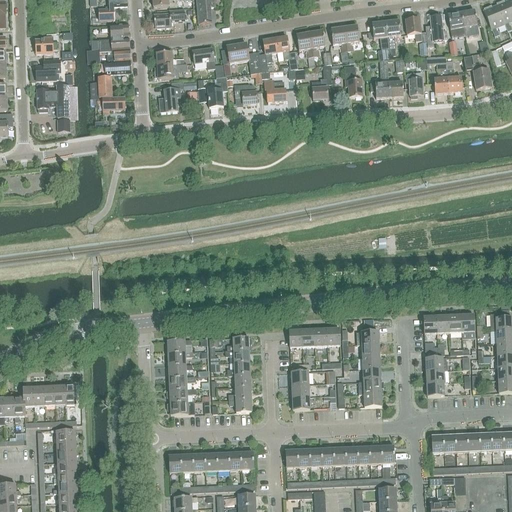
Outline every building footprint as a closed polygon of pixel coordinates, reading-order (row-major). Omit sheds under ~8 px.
[(89,0),(90,8),(97,8),(96,0),(89,0)] [(127,8),(126,0),(108,0),(107,1),(107,4),(109,5),(109,11),(113,11),(113,9),(127,8)] [(152,0),(153,9),(169,8),(168,0),(152,0)] [(190,10),(190,0),(181,0),(181,10),(190,10)] [(197,0),(198,10),(199,26),(211,25),(210,10),(215,9),(214,0),(197,0)] [(497,7),(496,7),(504,26),(508,34),(511,32),(511,31),(510,27),(509,27),(508,25),(511,23),(511,8),(509,2),(504,4),(504,3),(504,2),(496,5),(496,6),(497,6),(497,7)] [(504,26),(496,7),(492,9),(491,8),(491,7),(483,10),(484,11),(484,12),(491,32),(492,32),(495,39),(499,37),(497,32),(496,30),(504,26)] [(98,12),(99,23),(115,22),(114,11),(113,11),(109,11),(98,12)] [(185,24),(184,12),(169,14),(169,16),(153,17),(154,31),(171,29),(171,25),(185,24)] [(461,15),(465,39),(466,44),(465,39),(472,37),(471,29),(477,28),(474,13),(461,15)] [(458,40),(465,39),(461,15),(448,18),(450,33),(456,32),(456,35),(457,35),(458,40)] [(421,35),(422,49),(427,49),(427,50),(433,50),(432,36),(435,35),(436,43),(443,43),(441,18),(430,20),(431,34),(421,35)] [(417,50),(422,49),(421,35),(420,21),(405,23),(406,38),(415,37),(417,50)] [(399,23),(385,25),(388,51),(395,50),(394,39),(401,39),(399,23)] [(388,51),(385,25),(371,26),(373,42),(380,41),(381,52),(388,51)] [(128,26),(110,28),(110,29),(107,30),(107,34),(110,35),(111,41),(99,42),(100,54),(130,52),(129,40),(123,41),(123,38),(129,38),(128,26)] [(357,28),(344,30),(347,54),(353,53),(353,47),(350,48),(350,45),(359,44),(357,28)] [(347,54),(344,30),(330,32),(333,48),(342,46),(342,49),(340,49),(341,55),(346,54),(347,54)] [(322,33),(309,35),(313,59),(320,58),(319,52),(317,52),(316,50),(325,49),(322,33)] [(307,60),(313,59),(309,35),(296,37),(299,53),(308,51),(308,54),(306,54),(307,60)] [(54,56),(53,52),(59,52),(58,44),(53,44),(53,39),(44,39),(44,42),(35,42),(35,50),(34,50),(35,54),(36,54),(36,57),(54,56)] [(287,39),(275,41),(277,55),(283,54),(285,62),(288,61),(290,73),(298,71),(295,55),(289,55),(287,39)] [(265,56),(259,57),(262,75),(268,74),(267,65),(272,64),(271,56),(277,55),(275,41),(263,43),(265,56)] [(479,44),(481,56),(487,54),(485,43),(479,44)] [(259,57),(259,55),(248,57),(246,46),(227,49),(230,66),(249,63),(251,76),(262,75),(259,57)] [(215,71),(215,68),(212,51),(193,54),(194,66),(206,64),(207,72),(215,71)] [(114,59),(107,59),(108,64),(131,63),(130,52),(114,54),(114,59)] [(156,55),(157,68),(173,67),(172,54),(156,55)] [(322,56),(324,68),(331,67),(329,54),(322,56)] [(176,67),(184,67),(184,66),(189,66),(189,59),(183,59),(183,61),(176,62),(176,67)] [(446,59),(426,60),(427,67),(437,66),(437,72),(439,72),(440,77),(438,77),(439,81),(434,81),(435,96),(449,96),(447,72),(446,59)] [(464,60),(466,72),(473,71),(476,92),(491,90),(489,71),(481,72),(480,66),(473,67),(472,59),(464,60)] [(60,75),(60,62),(43,63),(43,69),(36,69),(36,71),(35,71),(35,76),(36,76),(37,83),(56,83),(56,75),(60,75)] [(104,65),(105,77),(132,76),(131,64),(104,65)] [(173,67),(157,68),(158,81),(174,80),(173,67)] [(215,71),(216,80),(225,79),(223,67),(215,68),(215,71)] [(312,85),(313,103),(328,102),(327,87),(332,87),(330,68),(322,69),(323,82),(320,82),(320,84),(312,85)] [(355,69),(344,69),(345,89),(348,89),(349,100),(362,99),(362,82),(355,83),(355,69)] [(453,71),(447,72),(449,96),(462,95),(461,79),(454,80),(453,71)] [(411,101),(417,100),(417,98),(423,98),(422,82),(422,75),(416,75),(416,76),(407,76),(406,78),(406,85),(409,85),(410,98),(411,98),(411,101)] [(98,80),(99,100),(112,99),(111,79),(98,80)] [(225,79),(216,80),(216,86),(214,86),(215,92),(208,93),(209,110),(223,109),(222,93),(227,92),(226,79),(225,79)] [(382,85),(370,86),(370,94),(376,94),(376,101),(390,100),(389,85),(389,80),(382,81),(382,85)] [(264,83),(265,94),(266,94),(267,106),(286,104),(285,91),(284,91),(284,84),(274,85),(273,82),(264,83)] [(402,85),(389,85),(390,100),(403,100),(402,85)] [(47,87),(37,88),(38,112),(39,112),(39,115),(48,114),(48,111),(49,111),(49,109),(57,109),(57,92),(48,92),(47,87)] [(253,88),(249,88),(249,87),(234,88),(235,100),(242,100),(243,107),(257,106),(256,94),(255,90),(253,88)] [(69,88),(57,88),(57,92),(57,109),(58,120),(70,120),(69,88)] [(180,91),(171,92),(164,92),(165,101),(159,101),(160,115),(166,114),(166,115),(178,114),(177,100),(181,100),(180,91)] [(199,91),(198,91),(199,105),(206,104),(205,91),(204,91),(199,91)] [(97,101),(97,107),(103,106),(103,114),(109,114),(109,113),(125,112),(125,100),(97,101)] [(10,116),(0,116),(0,139),(8,139),(8,124),(1,125),(1,122),(10,121),(10,116)] [(57,122),(58,134),(70,134),(69,122),(57,122)] [(474,317),(461,318),(462,335),(474,334),(474,317)] [(490,317),(491,334),(496,333),(511,332),(511,320),(501,321),(501,317),(490,317)] [(449,318),(436,319),(437,336),(449,335),(449,318)] [(461,318),(449,318),(449,335),(462,335),(461,318)] [(437,336),(436,319),(423,319),(424,336),(437,336)] [(363,335),(356,335),(357,348),(362,347),(379,347),(378,334),(374,334),(374,328),(363,329),(363,335)] [(327,331),(314,332),(315,349),(327,349),(327,331)] [(339,331),(327,331),(327,349),(340,348),(339,331)] [(314,332),(302,333),(303,350),(315,349),(314,332)] [(511,332),(496,333),(497,346),(511,345),(511,332)] [(303,350),(302,333),(289,333),(290,350),(303,350)] [(227,353),(233,353),(249,352),(249,347),(251,347),(252,346),(252,342),(250,340),(249,341),(249,340),(233,340),(233,348),(227,348),(227,353)] [(167,343),(168,356),(185,355),(185,347),(191,347),(191,342),(185,343),(185,342),(167,343)] [(511,345),(497,346),(497,358),(511,357),(511,345)] [(362,347),(362,360),(379,359),(379,347),(362,347)] [(425,350),(425,353),(425,354),(426,358),(425,358),(425,359),(438,358),(438,353),(438,350),(425,350)] [(233,353),(227,353),(225,353),(225,359),(229,359),(230,366),(234,365),(250,365),(249,352),(233,353)] [(168,356),(168,368),(186,368),(186,367),(185,360),(192,359),(191,355),(185,355),(168,356)] [(511,357),(497,358),(498,371),(511,369),(511,357)] [(362,360),(363,372),(380,372),(379,359),(362,360)] [(426,374),(443,373),(447,373),(446,360),(425,361),(426,374)] [(250,377),(250,365),(234,365),(234,372),(227,373),(227,378),(235,378),(250,377)] [(168,368),(169,381),(186,380),(186,372),(192,372),(192,367),(186,367),(186,368),(168,368)] [(511,369),(498,371),(498,383),(511,382),(511,369)] [(363,372),(363,385),(380,384),(380,372),(363,372)] [(443,373),(426,374),(427,386),(444,386),(447,385),(447,373),(443,373)] [(291,375),(291,388),(309,387),(308,374),(291,375)] [(235,390),(251,389),(250,377),(235,378),(235,390)] [(169,381),(170,393),(187,392),(187,385),(195,384),(195,379),(186,380),(169,381)] [(511,382),(498,383),(499,396),(511,395),(511,382)] [(381,391),(383,391),(384,391),(383,384),(380,384),(363,385),(358,385),(359,397),(364,397),(381,396),(381,391)] [(71,388),(65,388),(64,388),(65,408),(76,407),(74,386),(71,385),(71,388)] [(51,389),(44,389),(45,409),(55,408),(54,389),(55,389),(54,387),(51,386),(51,389)] [(61,389),(55,389),(54,389),(55,408),(65,408),(64,388),(65,388),(65,387),(61,386),(61,389)] [(444,386),(427,386),(427,399),(444,398),(444,386)] [(23,390),(23,398),(24,398),(25,410),(35,409),(34,390),(34,388),(31,387),(30,390),(23,390)] [(39,413),(39,409),(45,409),(44,389),(44,387),(41,387),(40,389),(34,390),(35,409),(35,413),(39,413)] [(291,388),(292,400),(309,399),(309,387),(291,388)] [(228,403),(236,403),(251,402),(251,389),(235,390),(235,397),(228,398),(228,403)] [(170,401),(170,405),(187,405),(187,404),(187,397),(195,397),(195,392),(187,392),(170,393),(167,394),(167,400),(170,401)] [(381,396),(364,397),(364,410),(382,409),(381,396)] [(25,419),(25,410),(24,398),(23,398),(21,397),(20,400),(14,400),(15,419),(15,425),(18,425),(19,423),(19,419),(25,419)] [(9,421),(9,420),(15,419),(14,400),(14,398),(11,398),(10,400),(4,400),(4,420),(5,420),(5,424),(7,424),(9,421)] [(309,399),(292,400),(293,413),(310,412),(309,399)] [(251,402),(236,403),(228,403),(229,408),(236,408),(236,415),(252,415),(251,402)] [(170,413),(171,418),(194,417),(194,404),(187,404),(187,405),(170,405),(170,406),(167,407),(167,413),(170,413)] [(56,434),(56,445),(76,444),(75,438),(78,437),(77,434),(75,434),(67,434),(56,434)] [(511,435),(503,436),(504,453),(511,452),(511,435)] [(480,454),(492,453),(491,436),(479,437),(480,454)] [(504,453),(503,436),(491,436),(492,453),(504,453)] [(456,455),(468,454),(467,437),(455,438),(456,455)] [(468,454),(480,454),(479,437),(467,437),(468,454)] [(432,456),(444,455),(443,438),(431,439),(432,456)] [(444,455),(456,455),(455,438),(443,438),(444,455)] [(56,445),(57,455),(76,454),(76,448),(78,447),(78,444),(76,444),(56,445)] [(394,448),(382,449),(382,466),(395,465),(394,448)] [(370,449),(358,450),(358,467),(370,467),(370,449)] [(382,449),(370,449),(370,467),(382,466),(382,449)] [(346,450),(334,451),(334,468),(346,468),(346,450)] [(358,450),(346,450),(346,468),(358,467),(358,450)] [(334,451),(322,452),(322,469),(334,468),(334,451)] [(310,452),(298,453),(299,470),(311,469),(310,452)] [(322,452),(310,452),(311,469),(322,469),(322,452)] [(299,470),(298,453),(285,453),(286,470),(299,470)] [(57,455),(57,465),(76,465),(76,458),(79,457),(77,454),(76,454),(57,455)] [(241,455),(229,456),(230,473),(242,472),(241,455)] [(253,455),(241,455),(242,472),(254,472),(253,455)] [(217,456),(205,457),(206,474),(218,473),(217,456)] [(229,456),(217,456),(218,473),(230,473),(229,456)] [(193,457),(181,458),(182,475),(194,474),(193,457)] [(205,457),(193,457),(194,474),(206,474),(205,457)] [(182,475),(181,458),(169,458),(170,475),(182,475)] [(76,465),(57,465),(58,471),(53,471),(53,476),(58,476),(77,475),(76,468),(79,467),(78,464),(76,465)] [(54,486),(58,486),(77,485),(77,478),(80,478),(79,475),(77,475),(58,476),(58,481),(54,482),(54,486)] [(59,496),(78,495),(77,488),(80,488),(79,485),(77,485),(58,486),(58,492),(54,493),(54,496),(59,496)] [(0,487),(0,498),(16,497),(20,497),(20,493),(16,493),(16,487),(0,487)] [(379,491),(379,503),(396,503),(396,490),(379,491)] [(59,496),(59,506),(78,505),(78,498),(80,498),(79,495),(78,495),(59,496)] [(0,508),(17,508),(16,497),(0,498),(0,508)] [(239,510),(256,509),(255,497),(238,497),(239,510)] [(442,498),(442,506),(442,511),(455,511),(455,505),(448,505),(448,498),(442,498)] [(174,500),(174,511),(192,511),(192,504),(198,504),(198,499),(174,500)] [(379,503),(379,511),(396,511),(396,503),(379,503)]
